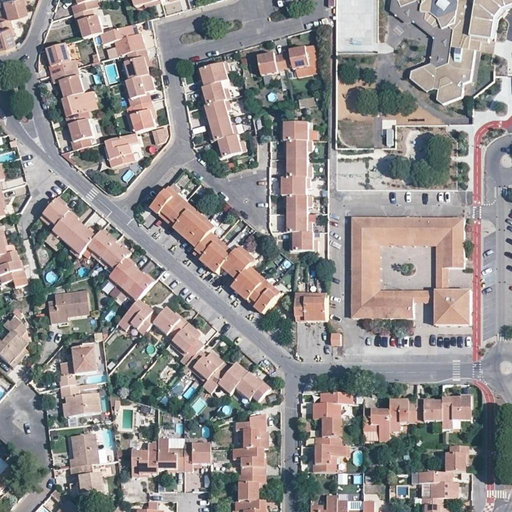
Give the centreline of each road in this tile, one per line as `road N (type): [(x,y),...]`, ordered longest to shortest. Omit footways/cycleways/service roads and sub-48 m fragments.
road 1 (residential): [(117,216),(294,370)]
road 2 (residential): [(294,370),(492,371)]
road 3 (residential): [(502,174),(501,354)]
road 4 (residential): [(263,141),(259,186),(246,198),(179,150)]
road 5 (residential): [(294,370),(294,511)]
road 6 (unknown): [(51,158),(24,229),(41,285)]
